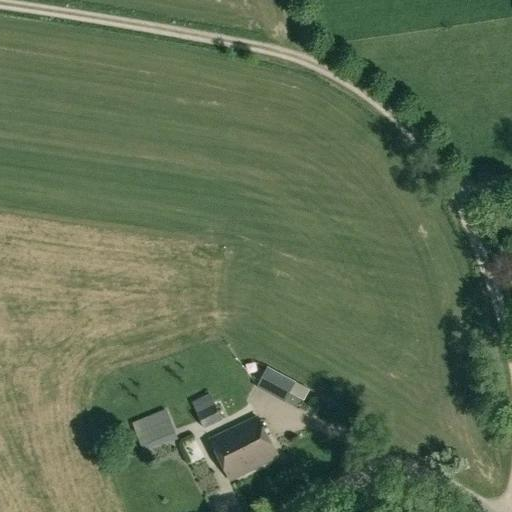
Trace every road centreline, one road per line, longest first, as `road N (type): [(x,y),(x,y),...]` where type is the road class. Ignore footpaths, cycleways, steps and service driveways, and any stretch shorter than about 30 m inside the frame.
road 1 (track): [(511,346),(483,257),(430,153),(347,77),(272,50),(0,2)]
road 2 (unclassified): [(289,511),(343,485),(404,475),(433,480),(482,511)]
